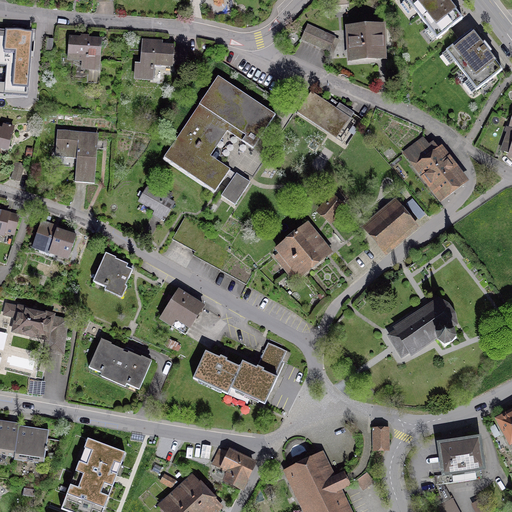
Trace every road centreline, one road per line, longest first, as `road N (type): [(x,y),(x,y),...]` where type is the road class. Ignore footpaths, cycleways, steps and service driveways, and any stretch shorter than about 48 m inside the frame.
road 1 (residential): [(315,347),(78,217),(0,190)]
road 2 (residential): [(271,447),(0,401)]
road 3 (residential): [(254,41),(0,7)]
road 4 (residential): [(465,148),(435,126),(254,41)]
road 5 (residential): [(315,347),(341,299),(438,226)]
